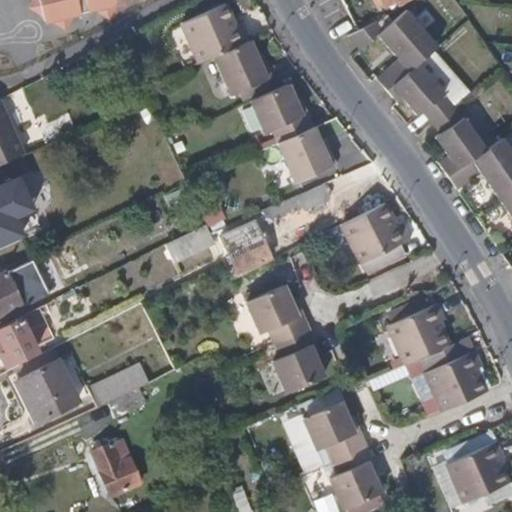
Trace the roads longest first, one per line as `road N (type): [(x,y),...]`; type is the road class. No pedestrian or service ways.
road 1 (residential): [(293,0),(467,253),(511,344)]
road 2 (residential): [(396,446),(511,397)]
